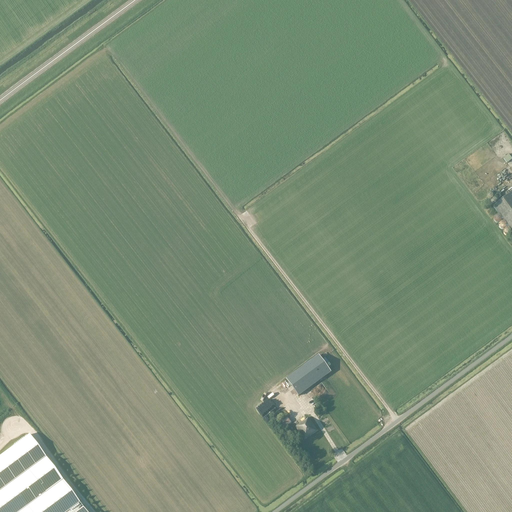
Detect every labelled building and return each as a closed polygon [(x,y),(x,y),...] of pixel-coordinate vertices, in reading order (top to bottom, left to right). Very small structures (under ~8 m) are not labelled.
[(485,177),(498,171),(496,167),(483,172),(485,177)] [(511,192),(492,207),(511,233),(511,192)] [(319,356),(286,379),(286,380),(298,396),(331,372),(319,356)] [(303,396),(309,404),(311,402),(310,400),(312,398),(308,392),(303,396)] [(272,419),(268,413),(262,417),(267,423),(272,419)] [(287,417),(277,424),(282,431),(291,423),(287,417)] [(304,439),(317,431),(307,418),(298,425),(295,427),(304,439)] [(29,434),(0,455),(0,511),(85,511),(83,508),(62,480),(29,434)]
